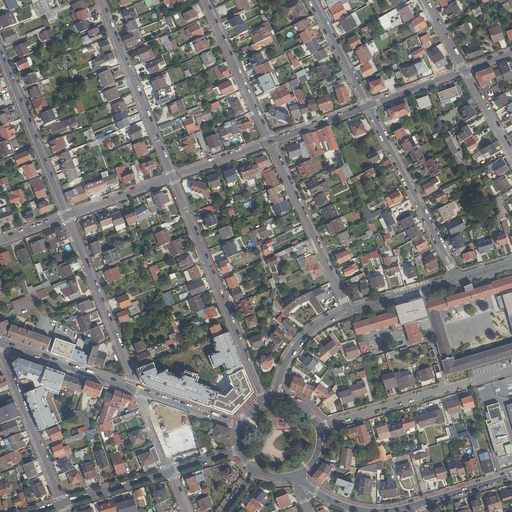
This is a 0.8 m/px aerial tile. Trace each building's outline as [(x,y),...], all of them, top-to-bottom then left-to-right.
[(18,8),(15,0),(6,0),(7,1),(5,1),(9,12),(18,8)] [(40,2),(45,14),(50,12),(49,10),(48,11),(43,0),(40,2)] [(243,14),(250,11),(246,1),(243,2),(242,0),(236,0),(234,1),(238,10),(233,13),(235,18),(243,14)] [(451,0),(438,0),(444,8),(453,3),(451,0)] [(33,4),(30,5),(32,11),(36,10),(39,18),(42,17),(46,16),(45,14),(40,2),(40,1),(35,3),(33,4)] [(73,16),(87,10),(84,1),(76,5),(77,8),(74,10),(71,11),(73,16)] [(298,19),(303,16),(301,14),(306,11),(301,2),(296,5),(295,1),(284,7),(288,15),(294,12),(298,19)] [(453,3),(444,8),(451,19),(461,13),(455,2),(453,3)] [(341,21),(346,18),(344,15),(347,14),(343,6),(342,6),(340,3),(330,8),(336,19),(339,18),(341,21)] [(136,8),(135,5),(122,11),(126,23),(132,20),(131,18),(133,17),(131,12),(129,13),(128,11),(136,8)] [(405,23),(414,18),(408,6),(399,11),(405,23)] [(477,17),(483,14),(480,6),(473,10),(477,17)] [(256,14),(253,9),(250,11),(243,14),(249,27),(255,24),(253,20),(254,19),(252,15),(256,14)] [(47,19),(50,25),(58,22),(62,20),(57,10),(50,12),(45,14),(46,16),(47,19)] [(197,18),(195,15),(193,10),(183,14),(186,22),(197,18)] [(12,13),(0,17),(0,20),(4,29),(11,26),(13,29),(18,27),(12,13)] [(358,26),(352,15),(346,18),(341,21),(347,32),(358,26)] [(385,15),(378,19),(386,33),(387,33),(393,30),(385,15)] [(68,17),(62,20),(58,22),(60,26),(62,25),(66,31),(69,35),(77,30),(73,26),(75,25),(74,23),(73,24),(68,17)] [(427,27),(421,17),(414,21),(414,22),(413,23),(417,31),(419,30),(419,31),(427,27)] [(170,18),(160,22),(162,26),(172,23),(170,18)] [(309,22),(307,18),(297,24),(302,33),(311,29),(308,22),(309,22)] [(137,30),(138,30),(134,20),(125,24),(126,28),(127,28),(130,34),(131,33),(136,31),(137,30)] [(90,30),(97,26),(96,23),(95,24),(93,21),(85,24),(87,29),(89,28),(90,30)] [(275,35),(269,22),(268,22),(265,23),(266,26),(251,33),(256,44),(270,37),(272,37),(275,35)] [(462,38),(472,32),(467,23),(457,29),(462,38)] [(203,37),(204,37),(198,25),(190,29),(193,36),(195,40),(203,37)] [(500,25),(489,29),(493,41),(501,38),(501,40),(505,39),(500,25)] [(399,26),(393,30),(387,33),(388,37),(393,34),(393,33),(400,29),(399,26)] [(27,35),(28,39),(47,31),(45,27),(27,35)] [(300,34),(305,44),(306,44),(315,39),(312,32),(314,32),(312,28),(311,29),(302,33),(300,34)] [(97,29),(89,33),(92,42),(102,38),(100,32),(99,33),(97,29)] [(13,30),(3,34),(7,44),(17,40),(13,30)] [(51,31),(40,35),(43,42),(48,40),(47,38),(53,35),(51,31)] [(134,39),(132,34),(124,38),(128,48),(134,46),(132,43),(135,41),(134,39)] [(429,46),(427,42),(426,39),(430,37),(429,34),(421,38),(426,48),(429,46)] [(274,40),(277,47),(279,51),(282,50),(280,47),(281,46),(280,45),(275,35),(272,37),(274,40)] [(349,39),(353,48),(362,44),(357,35),(349,39)] [(205,41),(203,37),(195,40),(191,42),(196,54),(208,49),(204,41),(205,41)] [(256,44),(250,47),(254,55),(258,53),(257,52),(262,49),(261,46),(272,41),(270,37),(256,44)] [(315,39),(306,44),(312,55),(314,54),(322,50),(316,39),(315,39)] [(105,56),(112,53),(107,40),(101,43),(105,53),(100,54),(102,57),(104,56),(105,56)] [(15,47),(20,58),(29,54),(27,48),(30,47),(28,42),(25,44),(15,47)] [(476,46),(466,50),(469,58),(484,53),(480,42),(475,43),(476,46)] [(367,43),(356,49),(363,63),(369,61),(375,57),(367,43)] [(424,58),(444,47),(442,44),(413,60),(414,63),(424,57),(424,58)] [(138,51),(143,63),(148,61),(151,60),(146,47),(138,51)] [(416,57),(426,52),(425,50),(424,51),(423,48),(414,53),(416,57)] [(328,57),(324,49),(322,50),(314,54),(318,62),(328,57)] [(215,63),(210,52),(200,56),(205,67),(215,63)] [(288,54),(293,65),(298,62),(296,59),(295,60),(291,52),(288,54)] [(448,62),(442,52),(432,57),(438,68),(448,62)] [(254,68),(265,64),(260,53),(250,58),(252,61),(253,63),(251,64),(254,69),(254,68)] [(100,58),(93,61),(96,67),(106,62),(107,64),(115,61),(115,59),(113,54),(104,57),(104,56),(102,57),(100,58)] [(155,61),(154,58),(151,60),(148,61),(149,64),(147,65),(151,74),(160,71),(157,65),(160,64),(158,60),(155,61)] [(18,63),(21,71),(30,67),(26,59),(18,63)] [(360,65),(367,79),(376,75),(369,61),(363,63),(360,65)] [(228,66),(226,62),(214,68),(219,80),(229,75),(226,67),(228,66)] [(272,72),(268,62),(265,64),(254,68),(256,73),(257,72),(258,75),(260,78),(272,72)] [(511,76),(511,74),(507,62),(499,65),(505,80),(511,76)] [(321,66),(317,68),(320,74),(322,73),(325,79),(331,76),(325,64),(321,66)] [(406,77),(418,73),(415,65),(403,69),(406,77)] [(493,71),(492,68),(477,73),(475,76),(484,92),(490,90),(487,81),(496,78),(493,71)] [(496,78),(498,83),(504,81),(500,69),(493,71),(496,78)] [(99,74),(105,88),(115,84),(109,70),(99,74)] [(257,79),(264,94),(277,88),(279,87),(272,72),(260,78),(257,79)] [(23,78),(27,88),(40,83),(35,73),(23,78)] [(162,76),(153,80),(157,90),(166,86),(162,76)] [(382,79),(370,83),(373,92),(385,88),(382,79)] [(333,83),(332,81),(326,84),(325,84),(327,89),(329,94),(329,95),(336,92),(337,94),(336,95),(340,104),(350,101),(347,92),(346,92),(343,83),(342,83),(341,80),(336,82),(333,83)] [(220,86),(224,95),(234,91),(230,82),(220,86)] [(105,88),(104,89),(110,103),(119,99),(115,89),(117,89),(115,84),(105,88)] [(290,97),(284,84),(279,87),(277,88),(279,92),(272,95),(277,107),(296,99),(295,96),(290,97)] [(496,99),(503,95),(498,84),(492,87),(495,94),(494,95),(496,99)] [(447,90),(450,99),(462,95),(459,86),(456,87),(447,90)] [(33,101),(42,98),(38,87),(29,90),(33,101)] [(171,93),(169,87),(153,94),(155,99),(158,98),(159,101),(157,101),(159,106),(170,101),(167,94),(171,93)] [(309,111),(306,102),(302,90),(299,91),(299,90),(295,91),(301,108),(299,109),(301,113),(301,114),(309,111)] [(442,103),(450,99),(447,90),(438,93),(442,103)] [(65,100),(62,93),(59,94),(63,104),(66,102),(67,104),(70,102),(68,99),(65,100)] [(332,104),(329,95),(329,94),(324,96),(324,99),(317,101),(321,111),(328,109),(327,106),(332,104)] [(510,102),(505,94),(503,95),(496,99),(495,99),(499,108),(510,102)] [(421,109),(432,105),(428,96),(417,101),(421,109)] [(47,104),(44,97),(42,98),(33,101),(32,102),(38,114),(46,111),(44,105),(47,104)] [(230,102),(236,115),(236,116),(244,112),(244,111),(243,112),(238,99),(238,98),(230,102),(230,103),(230,102)] [(80,115),(85,113),(80,99),(75,101),(80,115)] [(318,109),(315,99),(306,102),(309,111),(314,109),(314,110),(318,109)] [(185,112),(180,100),(168,105),(173,117),(185,112)] [(113,106),(117,115),(128,110),(124,101),(113,106)] [(297,114),(301,113),(299,109),(298,104),(289,108),(293,119),(298,118),(297,114)] [(388,111),(392,120),(410,114),(406,104),(388,111)] [(468,106),(463,109),(461,110),(463,113),(461,114),(465,122),(476,115),(474,112),(470,105),(470,104),(468,106)] [(279,107),(269,111),(271,116),(287,123),(289,117),(288,110),(279,107)] [(0,111),(0,120),(3,127),(9,124),(13,122),(11,116),(8,108),(0,111)] [(60,119),(56,108),(42,114),(45,121),(44,121),(45,125),(60,119)] [(124,113),(127,119),(133,117),(135,116),(132,109),(124,113)] [(196,120),(200,131),(203,130),(200,120),(211,116),(210,111),(202,114),(200,109),(199,110),(194,112),(193,112),(195,118),(196,120)] [(52,126),(51,127),(54,135),(76,126),(73,118),(59,124),(52,126)] [(192,119),(184,122),(188,131),(196,128),(192,119)] [(237,122),(237,123),(238,126),(240,125),(242,131),(252,127),(250,122),(247,123),(245,119),(237,122)] [(354,137),(366,133),(362,122),(350,127),(354,137)] [(0,129),(5,142),(8,140),(15,138),(14,133),(15,132),(13,127),(11,128),(9,124),(3,127),(0,127),(0,129)] [(467,125),(461,129),(463,133),(458,135),(460,140),(459,141),(460,143),(463,141),(472,135),(467,125)] [(129,130),(133,140),(143,136),(138,126),(129,130)] [(337,143),(330,126),(318,131),(326,151),(332,149),(331,145),(337,143)] [(225,127),(218,130),(221,137),(233,133),(231,128),(226,129),(225,127)] [(406,135),(403,128),(394,132),(398,139),(400,138),(406,135)] [(124,132),(123,129),(110,135),(111,138),(124,132)] [(202,152),(207,150),(200,131),(192,135),(193,139),(195,138),(199,148),(200,147),(202,152)] [(313,159),(324,154),(322,149),(316,152),(313,146),(312,145),(310,145),(309,144),(315,142),(316,144),(319,143),(315,132),(302,137),(304,142),(311,159),(311,160),(313,159)] [(450,150),(458,164),(466,159),(461,150),(458,152),(448,133),(443,136),(446,143),(450,150)] [(192,135),(181,139),(183,145),(181,145),(183,150),(185,149),(187,154),(195,150),(193,144),(191,140),(193,139),(192,135)] [(206,139),(210,149),(220,145),(216,135),(206,139)] [(463,142),(468,151),(477,146),(475,141),(477,140),(475,135),(463,142)] [(67,148),(63,138),(50,143),(54,153),(57,152),(64,149),(67,148)] [(0,151),(0,152),(3,159),(14,154),(8,140),(5,142),(0,143),(0,151)] [(411,151),(414,149),(412,144),(410,140),(403,143),(407,153),(411,151)] [(143,142),(134,146),(138,157),(148,153),(143,142)] [(311,159),(304,142),(300,144),(300,146),(299,147),(298,144),(287,148),(291,158),(301,154),(305,162),(311,159)] [(492,144),(473,155),(475,159),(482,155),(482,156),(489,153),(491,156),(497,152),(492,144)] [(415,168),(424,163),(417,149),(409,153),(412,158),(410,159),(415,168)] [(372,163),(380,159),(376,151),(368,155),(372,163)] [(19,165),(30,161),(27,152),(15,157),(19,165)] [(76,168),(69,152),(65,153),(60,155),(63,164),(61,165),(64,172),(65,172),(76,168)] [(253,171),(255,175),(269,169),(266,161),(268,161),(267,159),(265,160),(264,157),(256,160),(258,165),(252,167),(253,171)] [(433,177),(443,172),(435,157),(426,162),(433,177)] [(503,162),(501,158),(491,164),(493,167),(503,162)] [(316,163),(313,159),(311,160),(297,166),(299,171),(301,169),(305,178),(318,172),(314,164),(316,163)] [(141,165),(144,175),(150,173),(149,171),(156,169),(153,161),(141,165)] [(340,167),(347,181),(354,177),(346,162),(345,164),(342,165),(340,167)] [(508,170),(503,162),(493,167),(494,169),(498,176),(508,170)] [(28,167),(27,165),(23,167),(26,174),(30,173),(32,178),(37,175),(33,165),(28,167)] [(135,166),(134,165),(131,166),(134,173),(127,176),(123,167),(115,170),(119,179),(120,179),(122,184),(135,179),(137,184),(141,182),(137,173),(135,166)] [(251,180),(256,178),(255,175),(253,171),(252,167),(251,165),(239,169),(243,180),(251,177),(251,180)] [(343,183),(347,181),(340,167),(330,171),(332,176),(338,173),(343,183)] [(76,168),(65,172),(66,176),(68,175),(71,182),(80,178),(76,168)] [(375,173),(373,168),(368,170),(354,177),(347,181),(349,185),(353,183),(353,182),(367,175),(368,177),(375,173)] [(230,183),(238,180),(234,169),(223,172),(225,178),(228,177),(230,183)] [(483,178),(490,174),(487,170),(480,174),(483,178)] [(265,181),(269,189),(280,183),(278,180),(277,180),(272,171),(268,173),(264,175),(266,180),(265,181)] [(100,193),(106,191),(100,174),(99,173),(97,173),(102,185),(97,186),(100,193)] [(108,194),(112,193),(109,185),(118,182),(115,175),(109,178),(108,177),(105,178),(106,181),(107,185),(105,186),(108,194)] [(504,176),(495,181),(501,191),(510,186),(504,176)] [(210,190),(221,186),(217,177),(210,179),(210,178),(206,179),(210,190)] [(308,182),(310,185),(320,181),(318,177),(308,182)] [(47,196),(39,178),(29,182),(30,185),(32,184),(38,200),(47,196)] [(431,182),(423,187),(427,195),(436,190),(433,186),(436,184),(439,182),(437,178),(431,182)] [(323,192),(330,189),(327,182),(322,185),(320,181),(310,185),(309,186),(314,196),(323,192)] [(206,197),(210,196),(205,185),(198,182),(198,183),(194,182),(193,182),(192,182),(189,189),(199,193),(200,189),(201,189),(202,188),(206,197)] [(270,204),(272,206),(273,206),(284,201),(282,197),(279,199),(276,193),(275,192),(283,188),(281,184),(268,190),(263,193),(264,196),(266,198),(264,199),(268,205),(270,204)] [(86,187),(85,186),(76,189),(76,191),(75,192),(74,190),(65,194),(69,203),(71,205),(90,198),(88,194),(87,189),(86,187)] [(440,192),(434,195),(437,202),(439,201),(440,205),(442,204),(443,204),(448,202),(444,193),(448,191),(447,188),(440,192)] [(12,192),(8,194),(10,198),(13,197),(17,208),(21,207),(19,201),(20,201),(21,203),(25,201),(22,193),(20,194),(19,191),(14,193),(15,195),(13,196),(12,192)] [(314,196),(314,197),(319,207),(328,203),(323,192),(314,196)] [(399,192),(388,197),(391,205),(403,200),(399,192)] [(162,193),(150,198),(153,206),(156,213),(158,213),(159,212),(158,209),(157,206),(161,205),(170,202),(167,193),(163,195),(162,193)] [(501,195),(494,199),(501,221),(506,218),(500,201),(504,199),(501,195)] [(284,201),(273,206),(277,215),(290,209),(285,200),(284,201)] [(51,210),(48,202),(40,205),(43,214),(51,210)] [(453,202),(439,209),(444,221),(454,217),(451,211),(456,209),(453,202)] [(334,203),(324,208),(329,219),(340,214),(334,203)] [(366,205),(360,208),(365,217),(370,215),(366,205)] [(145,206),(136,211),(141,220),(150,215),(145,206)] [(0,224),(1,226),(15,222),(10,209),(0,211),(0,224)] [(367,221),(382,214),(380,210),(370,215),(365,217),(367,221)] [(36,219),(33,211),(26,214),(27,216),(25,217),(27,222),(36,219)] [(113,224),(115,228),(124,225),(120,212),(117,213),(117,214),(111,216),(113,224)] [(128,226),(139,222),(135,212),(125,215),(128,226)] [(111,216),(109,213),(104,215),(105,216),(99,218),(102,228),(113,224),(111,216)] [(217,223),(213,214),(205,217),(204,218),(208,226),(217,223)] [(388,227),(395,224),(391,214),(383,218),(388,227)] [(400,221),(406,231),(415,226),(410,216),(400,221)] [(344,228),(339,218),(326,224),(331,234),(344,228)] [(506,218),(501,221),(505,235),(505,236),(510,234),(506,218)] [(447,224),(452,234),(462,229),(457,219),(447,224)] [(87,234),(97,230),(94,220),(87,222),(88,223),(83,224),(87,234)] [(266,226),(253,231),(255,235),(258,233),(260,237),(262,236),(264,239),(275,234),(273,230),(268,232),(266,228),(268,227),(267,225),(266,226)] [(392,236),(399,232),(396,226),(389,230),(392,236)] [(411,241),(421,236),(415,226),(406,231),(411,241)] [(55,244),(67,239),(63,228),(60,227),(46,233),(49,239),(53,238),(55,244)] [(227,227),(217,231),(222,241),(232,238),(227,227)] [(167,243),(172,241),(167,229),(154,234),(160,247),(167,243)] [(366,234),(360,236),(361,240),(373,236),(371,229),(365,231),(366,234)] [(352,240),(347,230),(337,235),(342,245),(352,240)] [(465,246),(459,235),(450,240),(456,251),(459,250),(465,246)] [(507,243),(505,236),(505,235),(496,238),(498,246),(507,243)] [(428,247),(425,241),(423,242),(421,237),(414,241),(415,242),(414,242),(414,241),(413,242),(415,246),(416,246),(419,252),(428,247)] [(182,243),(180,238),(172,241),(167,243),(173,257),(184,253),(180,244),(182,243)] [(30,243),(34,253),(45,248),(42,239),(30,243)] [(265,259),(265,260),(267,264),(268,267),(270,266),(273,273),(278,271),(275,264),(278,263),(278,262),(281,261),(279,257),(287,253),(288,256),(294,253),(295,256),(313,248),(309,239),(299,243),(295,245),(293,246),(274,255),(265,259)] [(233,240),(221,244),(227,258),(239,254),(233,240)] [(94,256),(102,253),(97,241),(90,244),(94,256)] [(132,246),(130,241),(112,249),(102,253),(106,264),(120,258),(118,255),(122,253),(121,250),(132,246)] [(269,241),(259,246),(262,252),(262,253),(265,259),(274,255),(270,247),(268,248),(267,246),(271,245),(269,241)] [(479,250),(481,255),(491,252),(488,242),(484,243),(485,248),(479,250)] [(347,251),(345,248),(334,253),(339,264),(351,258),(348,254),(349,253),(348,251),(347,251)] [(32,263),(26,249),(18,252),(23,266),(32,263)] [(380,256),(378,249),(367,255),(368,258),(374,256),(374,258),(380,256)] [(0,254),(0,258),(3,265),(11,261),(8,252),(2,254),(0,254)] [(474,252),(462,255),(464,260),(475,257),(474,252)] [(181,270),(194,265),(193,261),(191,262),(188,254),(177,259),(181,270)] [(438,266),(432,254),(425,258),(427,262),(425,263),(429,270),(438,266)] [(316,263),(319,262),(317,258),(314,259),(313,256),(305,259),(303,255),(298,258),(303,269),(305,268),(311,265),(316,263)] [(400,271),(396,256),(391,257),(390,256),(384,257),(390,276),(396,275),(395,272),(400,271)] [(220,263),(224,273),(229,271),(231,270),(229,263),(228,259),(220,263)] [(67,265),(66,262),(57,266),(62,279),(73,274),(69,264),(67,265)] [(321,274),(316,263),(311,265),(312,267),(307,269),(308,273),(314,270),(317,276),(321,274)] [(345,275),(350,274),(350,275),(352,274),(351,273),(358,270),(355,263),(348,267),(348,268),(343,271),(345,275)] [(149,268),(155,281),(159,280),(155,271),(159,269),(157,265),(149,268)] [(189,270),(192,279),(200,276),(197,267),(189,270)] [(408,279),(417,276),(414,267),(406,270),(408,279)] [(109,282),(121,277),(117,268),(105,273),(109,282)] [(363,295),(370,292),(366,278),(365,274),(364,273),(362,274),(352,278),(354,282),(359,279),(361,278),(362,280),(361,280),(363,285),(360,286),(363,295)] [(227,279),(230,289),(239,286),(235,276),(227,279)] [(508,307),(509,314),(511,313),(511,276),(475,288),(473,283),(465,286),(467,290),(427,302),(426,298),(410,302),(410,301),(395,305),(397,311),(354,324),(357,335),(400,322),(404,320),(405,325),(411,344),(422,340),(420,332),(433,329),(428,313),(439,310),(503,291),(504,294),(498,296),(502,309),(508,307)] [(382,276),(371,279),(374,288),(384,285),(382,276)] [(44,289),(37,292),(40,298),(41,301),(49,298),(47,295),(54,292),(54,290),(61,287),(66,299),(69,298),(71,303),(83,298),(80,291),(78,292),(75,285),(77,284),(74,277),(47,288),(44,289)] [(206,289),(201,278),(187,284),(192,295),(206,289)] [(25,297),(31,294),(28,289),(24,280),(20,281),(25,297)] [(28,289),(31,294),(37,292),(44,289),(43,284),(36,287),(36,286),(28,289)] [(232,290),(236,301),(243,299),(239,287),(232,290)] [(318,290),(317,289),(312,292),(315,297),(319,302),(323,300),(328,297),(323,288),(318,290)] [(166,307),(174,303),(169,291),(161,294),(166,307)] [(37,292),(31,294),(25,297),(7,304),(10,310),(40,298),(37,292)] [(315,297),(312,292),(311,292),(296,300),(300,304),(300,305),(311,299),(316,308),(321,305),(319,302),(315,297)] [(202,298),(201,294),(188,300),(194,314),(204,309),(205,309),(201,299),(202,298)] [(131,304),(131,303),(127,296),(118,299),(122,308),(131,304)] [(287,313),(300,304),(296,300),(294,297),(284,304),(282,303),(280,305),(287,313)] [(500,310),(497,303),(495,297),(491,299),(496,312),(500,310)] [(132,307),(143,302),(141,298),(137,299),(138,300),(131,303),(131,304),(132,307)] [(254,312),(248,298),(236,303),(242,317),(254,312)] [(48,304),(57,313),(60,312),(52,303),(51,303),(50,300),(47,301),(48,304)] [(92,308),(89,300),(79,304),(82,312),(92,308)] [(284,315),(287,313),(280,305),(277,308),(281,311),(284,315)] [(213,306),(205,309),(204,309),(206,315),(205,316),(207,319),(217,315),(213,306)] [(450,344),(439,310),(428,313),(433,329),(438,347),(450,344)] [(121,323),(129,319),(126,311),(117,314),(121,323)] [(289,329),(294,324),(287,318),(288,318),(284,315),(281,311),(278,314),(282,319),(284,321),(282,324),(288,330),(289,329)] [(133,323),(144,318),(141,313),(131,318),(133,323)] [(249,328),(258,324),(255,315),(245,319),(249,328)] [(85,329),(86,332),(87,331),(91,330),(90,327),(91,326),(87,318),(79,321),(83,329),(85,329)] [(7,320),(0,323),(0,332),(4,337),(28,345),(32,332),(11,325),(10,326),(9,325),(7,320)] [(210,327),(214,338),(223,334),(218,324),(210,327)] [(104,338),(99,326),(91,330),(87,331),(89,334),(91,333),(91,334),(92,334),(96,341),(98,341),(99,342),(103,340),(102,339),(104,338)] [(283,328),(280,326),(274,334),(281,339),(285,333),(282,330),(283,328)] [(258,335),(250,338),(251,341),(255,349),(259,347),(258,343),(262,342),(260,337),(267,335),(268,331),(258,335)] [(32,332),(28,345),(47,351),(51,339),(32,332)] [(339,348),(341,351),(344,349),(333,332),(330,334),(332,338),(333,339),(339,348)] [(86,340),(80,334),(76,345),(75,348),(82,351),(86,340)] [(274,352),(282,340),(272,334),(270,338),(275,342),(274,344),(272,343),(268,349),(274,352)] [(176,353),(182,351),(177,337),(165,342),(166,346),(177,341),(178,344),(177,345),(178,350),(175,351),(176,353)] [(216,340),(220,350),(229,347),(225,337),(216,340)] [(332,355),(339,348),(333,339),(325,346),(324,345),(321,348),(321,349),(320,350),(317,353),(324,361),(332,355)] [(75,348),(76,345),(69,343),(69,344),(55,340),(51,352),(59,355),(60,354),(71,358),(74,349),(75,348)] [(139,352),(147,349),(143,340),(135,344),(139,352)] [(511,343),(455,361),(450,344),(438,347),(447,375),(511,355),(511,343)] [(98,352),(100,344),(94,347),(87,365),(92,366),(94,362),(104,365),(107,355),(98,352)] [(349,359),(360,356),(357,346),(346,349),(349,359)] [(71,359),(83,364),(86,355),(84,354),(85,353),(74,349),(71,358),(71,359)] [(196,364),(197,361),(185,349),(182,351),(196,364)] [(137,356),(141,364),(152,360),(149,351),(137,356)] [(390,358),(388,352),(376,356),(379,364),(383,363),(382,358),(386,357),(389,365),(391,364),(390,358)] [(174,358),(176,353),(161,359),(163,363),(174,358)] [(230,355),(223,358),(227,368),(234,365),(230,355)] [(310,356),(303,364),(311,371),(318,363),(310,356)] [(263,357),(261,367),(262,370),(267,371),(270,370),(273,360),(263,357)] [(41,365),(29,361),(25,373),(37,377),(41,365)] [(191,378),(196,366),(188,364),(183,378),(185,379),(184,382),(189,384),(191,378)] [(142,377),(157,383),(155,387),(161,389),(169,367),(163,365),(158,378),(143,373),(142,377)] [(341,366),(331,369),(333,375),(343,372),(341,366)] [(46,367),(41,384),(46,386),(48,380),(62,385),(65,375),(66,373),(47,367),(46,367)] [(217,379),(224,376),(221,368),(214,371),(211,369),(209,371),(217,379)] [(418,372),(421,382),(434,378),(431,368),(418,372)] [(394,374),(397,385),(399,389),(405,388),(416,384),(413,374),(411,374),(410,369),(394,374)] [(205,377),(215,383),(217,379),(209,371),(207,370),(205,377)] [(234,374),(226,377),(231,389),(223,397),(216,396),(213,405),(212,408),(230,413),(236,404),(238,406),(243,402),(242,400),(249,392),(240,370),(235,372),(234,374)] [(394,373),(382,376),(385,388),(397,385),(394,374),(394,373)] [(3,375),(0,376),(0,385),(0,386),(0,385),(0,392),(9,389),(3,375)] [(61,387),(82,394),(83,391),(86,383),(65,375),(62,385),(61,387)] [(163,391),(184,398),(187,392),(189,384),(184,382),(168,377),(163,391)] [(295,377),(289,390),(291,390),(295,391),(297,392),(302,394),(307,384),(303,383),(304,381),(295,377)] [(189,384),(187,392),(192,394),(191,395),(195,396),(196,395),(200,396),(203,389),(197,387),(198,385),(196,384),(197,381),(195,381),(196,379),(191,378),(189,384)] [(83,391),(100,397),(104,386),(87,381),(86,383),(83,391)] [(350,386),(350,389),(353,397),(367,393),(364,382),(350,386)] [(315,388),(314,391),(324,400),(327,395),(330,392),(319,383),(315,388)] [(302,394),(307,397),(311,386),(307,384),(302,394)] [(307,397),(311,399),(314,391),(315,388),(311,386),(307,397)] [(44,404),(57,399),(60,390),(57,389),(55,395),(42,401),(44,404)] [(339,392),(342,402),(354,399),(353,397),(350,389),(339,392)] [(120,403),(124,393),(116,390),(114,395),(110,406),(115,408),(121,410),(122,404),(120,403)] [(324,400),(322,402),(326,407),(338,398),(332,390),(330,392),(327,395),(324,400)] [(110,406),(114,395),(107,392),(104,400),(110,402),(109,404),(106,403),(100,421),(105,423),(110,406)] [(132,396),(124,393),(120,403),(122,404),(125,405),(125,406),(127,407),(129,411),(139,407),(135,399),(132,396)] [(465,409),(474,406),(471,397),(462,399),(465,409)] [(449,413),(461,410),(458,399),(446,403),(449,413)] [(15,404),(0,409),(0,423),(1,425),(20,417),(15,404)] [(111,420),(115,408),(110,406),(105,423),(107,422),(111,420)] [(441,409),(429,413),(432,423),(444,419),(441,409)] [(57,421),(53,410),(45,413),(48,422),(46,422),(47,425),(57,421)] [(130,413),(114,419),(116,424),(132,418),(130,413)] [(404,431),(416,427),(412,413),(404,415),(404,418),(401,419),(404,431)] [(432,423),(429,413),(418,416),(421,426),(432,423)] [(172,416),(169,426),(180,430),(184,420),(172,416)] [(488,424),(489,429),(496,453),(498,452),(499,458),(510,455),(511,455),(511,452),(511,451),(511,445),(506,424),(505,419),(500,421),(499,417),(491,419),(492,423),(488,424)] [(279,419),(278,428),(289,429),(289,419),(279,419)] [(6,436),(20,430),(16,421),(2,426),(6,436)] [(199,421),(197,428),(207,431),(209,424),(199,421)] [(112,435),(107,422),(105,423),(99,425),(101,432),(104,431),(106,437),(112,435)] [(392,430),(394,437),(394,438),(405,434),(401,422),(395,424),(396,425),(393,426),(391,426),(391,427),(392,430)] [(213,424),(212,424),(207,435),(213,437),(216,425),(213,424)] [(216,425),(213,437),(212,438),(230,444),(230,437),(229,437),(228,431),(221,428),(222,427),(216,425)] [(367,433),(367,432),(365,425),(356,427),(359,435),(367,433)] [(380,440),(390,437),(389,431),(388,428),(387,425),(377,428),(380,440)] [(63,437),(58,427),(49,431),(51,436),(52,435),(54,440),(63,437)] [(94,427),(89,430),(85,431),(88,441),(94,439),(92,434),(96,432),(95,427),(94,427)] [(359,435),(356,427),(348,430),(348,431),(342,433),(344,440),(359,435)] [(140,430),(129,434),(134,446),(145,441),(140,430)] [(85,432),(64,440),(66,444),(86,436),(85,432)] [(185,432),(172,437),(174,442),(172,442),(176,452),(180,450),(182,453),(188,451),(185,444),(189,442),(185,432)] [(19,433),(9,437),(12,445),(13,444),(15,451),(18,450),(25,447),(23,440),(22,441),(19,433)] [(361,443),(361,444),(370,441),(368,437),(367,433),(359,435),(359,437),(361,443)] [(473,434),(469,435),(474,451),(478,450),(473,434)] [(196,437),(201,454),(207,452),(202,435),(196,437)] [(449,441),(448,436),(436,439),(438,444),(441,443),(449,441)] [(56,457),(66,453),(62,444),(53,448),(56,457)] [(99,452),(96,452),(101,467),(108,465),(102,444),(97,446),(99,452)] [(384,460),(386,460),(387,460),(383,446),(378,447),(380,455),(382,461),(384,460)] [(161,463),(155,447),(150,449),(151,452),(139,456),(145,471),(159,467),(161,463)] [(343,448),(340,465),(350,467),(351,467),(354,449),(343,448)] [(426,456),(424,448),(422,449),(419,450),(413,452),(415,459),(426,456)] [(87,449),(75,452),(76,457),(88,454),(87,449)] [(18,450),(15,451),(0,457),(0,465),(0,466),(8,463),(8,464),(14,462),(15,465),(23,462),(18,450)] [(494,471),(488,452),(479,455),(485,473),(494,471)] [(123,463),(121,455),(112,457),(117,474),(126,472),(124,467),(126,466),(125,463),(123,463)] [(377,462),(382,461),(380,455),(370,458),(372,464),(377,462)] [(478,469),(475,458),(470,459),(471,461),(465,462),(468,472),(478,469)] [(69,459),(60,463),(63,473),(68,472),(74,469),(73,466),(71,466),(69,459)] [(86,480),(98,477),(94,461),(82,464),(86,480)] [(459,477),(466,475),(462,461),(455,463),(458,474),(459,477)] [(38,476),(32,462),(16,468),(17,471),(18,474),(25,471),(29,479),(38,476)] [(361,470),(377,472),(377,469),(377,462),(372,464),(368,465),(358,468),(358,469),(361,470)] [(400,477),(412,474),(409,462),(397,465),(400,477)] [(454,462),(448,464),(451,476),(458,474),(455,463),(454,462)] [(323,463),(318,470),(328,474),(332,466),(323,463)] [(201,470),(204,478),(212,475),(209,467),(201,470)] [(424,467),(422,468),(423,470),(422,471),(425,480),(433,477),(431,468),(425,470),(424,467)] [(444,467),(434,470),(437,477),(438,480),(441,479),(443,478),(444,480),(448,478),(447,477),(444,467)] [(230,482),(235,478),(234,476),(236,474),(232,469),(230,471),(229,468),(223,473),(230,482)] [(312,478),(319,484),(326,476),(328,474),(318,470),(312,478)] [(81,482),(78,472),(69,475),(72,484),(81,482)] [(326,476),(347,484),(347,482),(340,478),(335,476),(328,474),(326,476)] [(190,487),(197,483),(195,476),(187,479),(190,487)] [(371,495),(373,480),(361,478),(359,493),(371,495)] [(388,482),(390,496),(397,495),(395,481),(388,482)] [(47,495),(42,482),(32,485),(36,498),(47,495)] [(344,492),(351,494),(354,484),(347,482),(347,484),(344,492)] [(382,497),(390,496),(388,482),(380,483),(382,497)] [(200,489),(197,483),(190,487),(192,492),(200,489)] [(0,489),(2,495),(11,492),(8,484),(0,486),(0,489)] [(136,492),(133,493),(136,506),(138,511),(139,511),(141,511),(140,507),(145,505),(141,489),(135,491),(136,492)] [(504,505),(511,502),(511,490),(501,494),(504,505)] [(166,500),(169,499),(166,492),(165,491),(163,491),(154,494),(158,504),(166,500)] [(212,495),(210,491),(209,491),(204,493),(205,498),(198,501),(202,511),(212,506),(208,497),(212,495)] [(21,499),(14,501),(16,507),(23,505),(24,508),(28,506),(23,492),(19,494),(21,499)] [(292,505),(288,495),(276,499),(280,509),(292,505)] [(490,511),(501,509),(497,495),(486,499),(489,511),(490,511)] [(253,498),(246,507),(252,511),(254,511),(261,505),(253,498)] [(125,510),(131,508),(131,505),(132,505),(131,499),(120,502),(121,508),(124,507),(125,510)] [(480,511),(483,511),(480,499),(471,502),(473,511),(480,511)] [(167,504),(166,500),(158,504),(155,505),(158,511),(163,511),(171,509),(170,505),(168,506),(167,504)] [(107,503),(98,506),(100,511),(118,511),(116,502),(107,505),(107,503)] [(455,511),(469,511),(467,505),(463,506),(463,504),(460,504),(459,502),(453,504),(455,511)]
